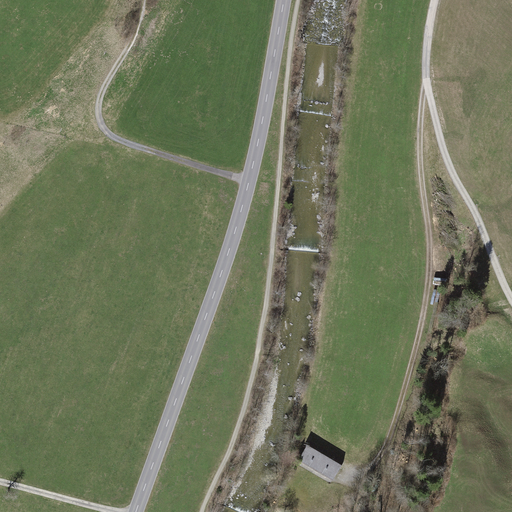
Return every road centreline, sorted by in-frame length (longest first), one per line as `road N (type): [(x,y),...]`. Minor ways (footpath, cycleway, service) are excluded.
road 1 (secondary): [(284,0),(242,207),(136,511)]
road 2 (track): [(430,88),(422,172),(432,278),(422,342),(382,462),(366,475),(349,474)]
road 3 (track): [(436,0),(427,59),(441,135),(511,297)]
road 4 (track): [(249,179),(107,134),(99,102),(134,41),(144,0)]
